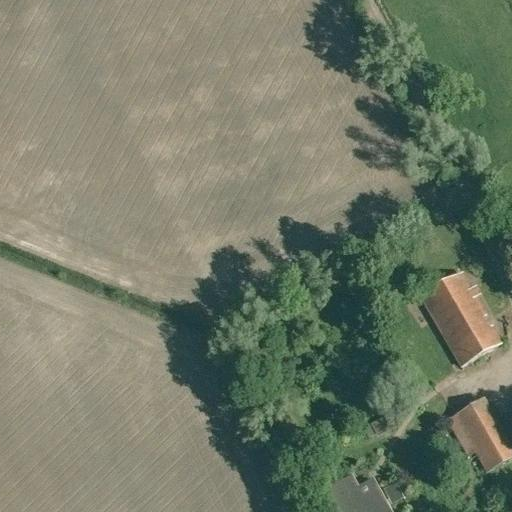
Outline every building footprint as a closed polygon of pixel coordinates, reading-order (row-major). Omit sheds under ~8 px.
[(429,314),(461,369),(502,345),(470,290),(429,314)] [(415,398),(402,372),(387,379),(401,405),(415,398)] [(511,460),(511,448),(484,401),(447,422),(466,454),(472,451),(487,475),(511,460)] [(387,417),(363,430),(368,440),(392,427),(387,417)] [(318,477),(308,458),(292,466),(302,485),(318,477)] [(388,511),(372,481),(357,489),(351,477),(322,493),(332,511),(388,511)]
